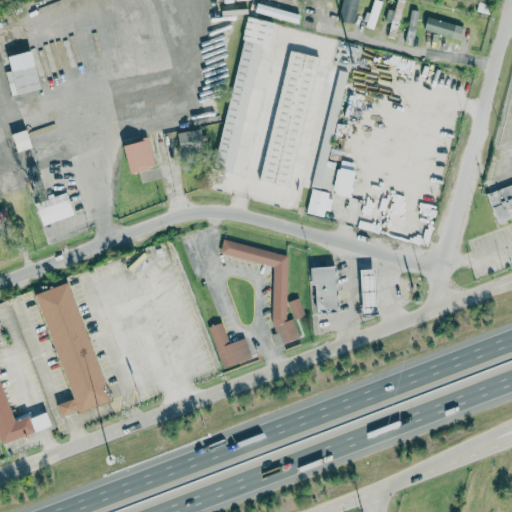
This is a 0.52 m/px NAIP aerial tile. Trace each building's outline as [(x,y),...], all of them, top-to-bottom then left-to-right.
[(279,9),(280,2),(269,0),(264,0),(264,4),(256,2),(254,13),(301,22),(302,13),(279,9)] [(343,0),(340,21),(357,23),(360,0),(343,0)] [(372,0),(365,26),(375,29),(383,1),(380,0),(372,0)] [(424,29),(461,40),(465,27),(428,16),(424,29)] [(261,44),(272,46),(276,25),(246,19),(217,169),(236,173),(261,44)] [(13,70),(7,72),(12,95),(42,88),(34,50),(10,56),(13,70)] [(318,55),(288,50),(265,182),(294,187),(318,55)] [(336,88),(345,90),(348,72),(339,70),(336,88)] [(34,147),(28,129),(14,134),(19,152),(34,147)] [(204,152),(204,130),(180,131),(181,153),(204,152)] [(157,167),(150,138),(123,146),(131,174),(157,167)] [(313,186),(329,189),(335,162),(328,160),(331,146),(322,144),(313,186)] [(353,169),(354,162),(340,161),(336,195),(353,197),(356,170),(353,169)] [(511,185),(489,193),(500,224),(511,219),(511,185)] [(308,213),(328,217),(333,193),(313,188),(308,213)] [(44,225),(75,215),(68,192),(36,202),(44,225)] [(279,266),(269,314),(275,330),(274,336),(277,346),(301,338),(295,321),(285,319),(289,304),(294,320),(306,316),(299,298),(283,304),(293,255),(224,240),(221,254),(279,266)] [(315,267),(317,314),(340,313),(339,266),(315,267)] [(75,273),(0,303),(0,445),(3,453),(128,403),(75,273)] [(209,327),(225,368),(253,358),(246,338),(231,344),(223,322),(209,327)]
